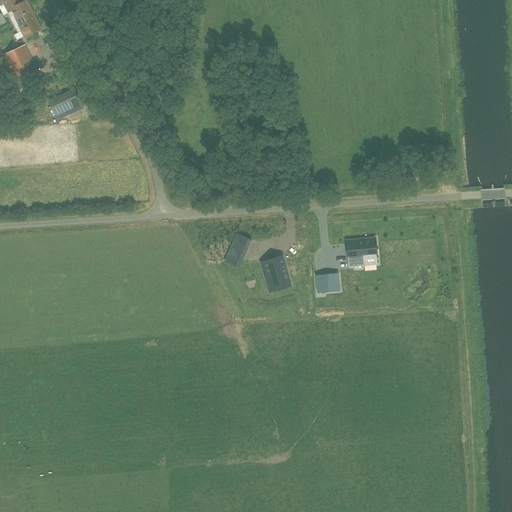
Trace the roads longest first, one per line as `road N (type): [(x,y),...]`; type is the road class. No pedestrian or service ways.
road 1 (unclassified): [(165,214),(511,192)]
road 2 (unclassified): [(165,214),(151,159),(69,0)]
road 3 (unclassified): [(0,225),(165,214)]
